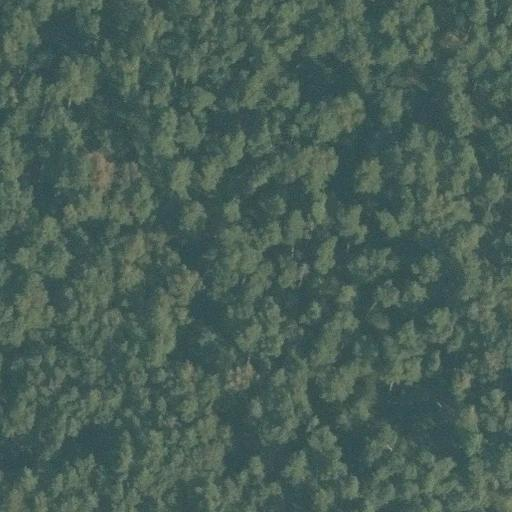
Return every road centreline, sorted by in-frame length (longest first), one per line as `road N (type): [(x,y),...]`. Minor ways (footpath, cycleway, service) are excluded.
road 1 (track): [(511,333),(375,0)]
road 2 (track): [(0,55),(134,0)]
